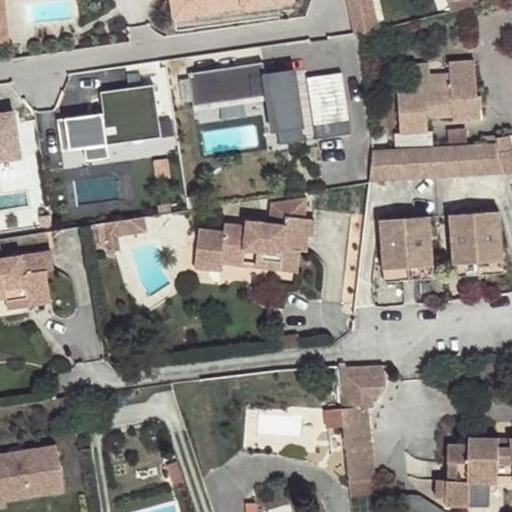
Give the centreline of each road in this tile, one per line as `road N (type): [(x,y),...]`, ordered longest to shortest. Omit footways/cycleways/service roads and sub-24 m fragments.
road 1 (residential): [(102,391),(511,321)]
road 2 (residential): [(0,68),(331,22),(329,0)]
